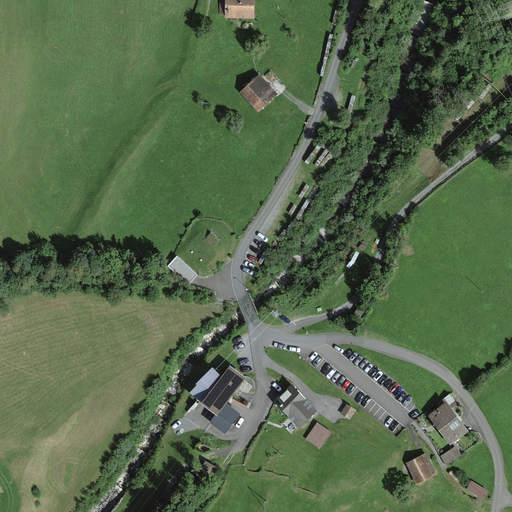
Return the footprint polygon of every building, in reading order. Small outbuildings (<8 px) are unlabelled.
[(225,0),(224,13),(251,16),(252,0),(225,0)] [(243,88),(260,107),(277,92),(260,73),(243,88)] [(213,370),(192,392),(199,398),(220,413),(213,421),(226,431),(238,414),(224,404),(244,378),(232,368),(223,380),(213,370)] [(277,402),(299,426),(315,410),(293,387),(284,395),(277,402)] [(347,405),(342,413),(350,418),(355,410),(347,405)] [(432,416),(452,441),(466,430),(447,405),(432,416)] [(321,449),(332,434),(317,423),(306,439),(321,449)] [(441,457),(446,464),(460,455),(456,448),(441,457)] [(408,463),(419,484),(434,476),(424,455),(408,463)]
